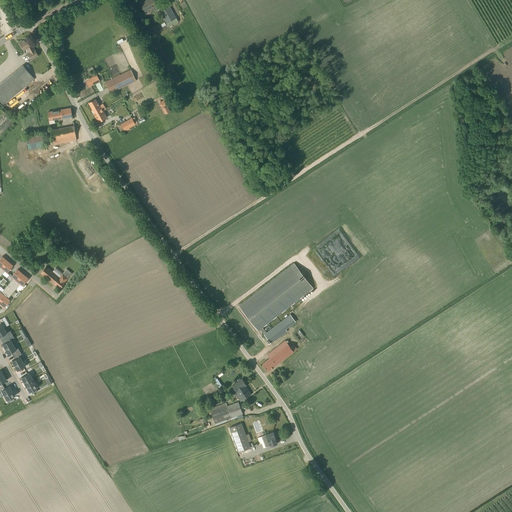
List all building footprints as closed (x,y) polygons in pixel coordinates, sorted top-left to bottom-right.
[(145,12),(156,5),(153,0),(147,0),(146,1),(147,1),(141,4),(145,12)] [(159,10),(167,23),(176,18),(169,5),(159,10)] [(31,60),(38,56),(35,50),(34,50),(32,45),(28,38),(19,43),(24,50),(27,48),(30,53),(28,54),(31,60)] [(0,101),(3,104),(6,102),(34,79),(23,65),(0,83),(0,101)] [(110,93),(136,80),(131,70),(105,83),(110,93)] [(90,78),(85,81),(89,87),(100,81),(96,75),(90,78)] [(95,116),(103,111),(103,110),(106,108),(103,103),(100,105),(99,106),(95,99),(88,102),(92,109),(91,110),(95,116)] [(49,121),(72,116),(71,108),(47,112),(49,121)] [(98,122),(107,117),(103,111),(95,116),(98,122)] [(0,127),(5,132),(14,121),(8,116),(0,125),(0,127)] [(135,124),(132,118),(121,124),(125,130),(129,127),(135,124)] [(53,144),(76,140),(74,126),(69,127),(51,130),(53,144)] [(29,149),(44,146),(42,134),(26,137),(29,149)] [(63,250),(68,254),(71,250),(66,246),(63,250)] [(0,272),(0,278),(5,273),(7,275),(13,268),(8,263),(5,266),(3,269),(2,269),(2,270),(1,271),(0,272)] [(271,343),(287,331),(286,329),(280,322),(266,332),(262,327),(313,288),(294,263),(239,305),(258,330),(260,329),(264,334),(271,343)] [(52,271),(46,266),(40,273),(60,289),(65,282),(68,278),(72,273),(66,269),(63,273),(59,278),(52,271)] [(22,276),(17,272),(11,279),(13,281),(7,288),(10,291),(22,276)] [(10,291),(14,293),(20,286),(22,288),(28,281),(23,276),(20,279),(18,282),(17,282),(17,283),(16,283),(16,284),(10,291)] [(10,291),(7,288),(1,295),(0,294),(0,303),(1,302),(5,297),(10,291)] [(0,303),(0,306),(4,310),(9,302),(8,301),(14,293),(10,291),(5,297),(0,303)] [(295,332),(299,339),(304,336),(299,329),(295,332)] [(5,348),(13,344),(11,339),(3,343),(5,348)] [(290,346),(285,340),(267,354),(269,358),(262,363),(268,371),(293,351),(290,346)] [(16,349),(13,344),(5,348),(8,353),(16,349)] [(20,356),(12,360),(15,365),(23,361),(20,356)] [(23,361),(15,365),(18,370),(25,366),(23,361)] [(21,377),(24,382),(32,377),(29,372),(21,377)] [(32,377),(24,382),(27,386),(35,382),(32,377)] [(242,400),(246,397),(250,394),(245,386),(246,385),(242,379),(232,385),(242,400)] [(38,387),(35,382),(27,386),(30,391),(38,387)] [(9,385),(1,390),(4,395),(2,396),(12,390),(9,385)] [(12,390),(2,396),(5,401),(15,395),(12,390)] [(226,403),(209,409),(215,423),(242,413),(238,402),(227,406),(226,403)] [(250,447),(249,444),(241,423),(229,427),(238,452),(250,447)] [(276,439),(273,432),(266,434),(266,435),(262,436),(266,447),(270,446),(277,443),(275,439),(276,439)]
